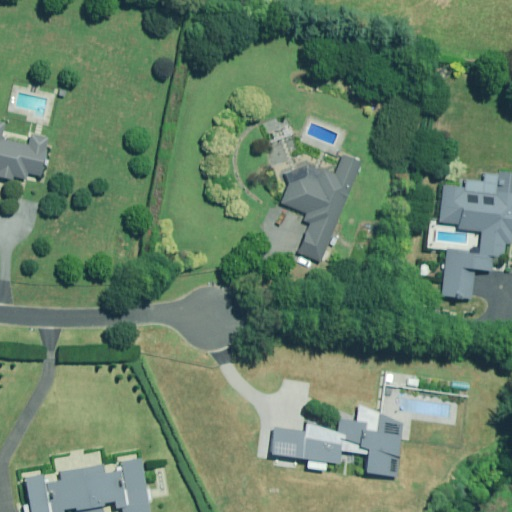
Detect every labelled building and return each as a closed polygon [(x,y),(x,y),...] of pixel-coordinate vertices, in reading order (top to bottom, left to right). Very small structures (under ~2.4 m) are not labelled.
[(3,125),(0,123),(0,178),(9,181),(10,178),(25,181),(26,176),(38,179),(46,139),(29,136),(26,146),(0,140),(3,125)] [(360,164),(341,156),(332,176),(304,165),(282,177),(289,182),(280,204),(309,216),(294,252),(319,263),(360,164)] [(464,192),(465,184),(441,182),(437,224),(457,226),(457,230),(480,232),(478,254),(444,251),(440,297),(470,300),(473,270),(490,272),(491,257),(502,258),(503,245),(510,245),(511,236),(511,174),(502,173),(500,192),(499,196),(464,192)] [(400,421),(376,417),(374,433),(361,431),(363,423),(337,420),(335,432),(303,427),(303,433),(271,428),(267,455),(335,465),(337,451),(356,454),(357,449),(363,450),(360,473),(392,478),(400,421)] [(144,511),(135,453),(115,456),(117,464),(85,469),(56,473),(56,476),(42,478),(40,468),(19,471),(25,511),(60,511),(72,510),(71,511),(144,511)]
